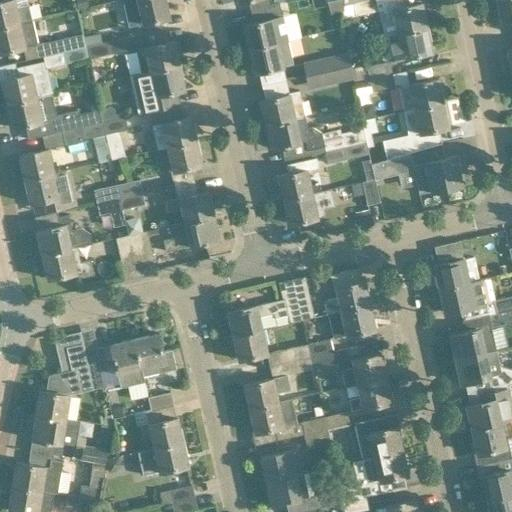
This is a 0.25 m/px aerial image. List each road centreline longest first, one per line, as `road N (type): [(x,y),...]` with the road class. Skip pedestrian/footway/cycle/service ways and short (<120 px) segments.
road 1 (residential): [(453,511),(393,237)]
road 2 (residential): [(261,266),(201,0)]
road 3 (residential): [(235,511),(183,284)]
road 4 (residential): [(504,210),(458,0)]
road 5 (residential): [(15,323),(183,284)]
road 6 (residential): [(261,266),(393,237)]
